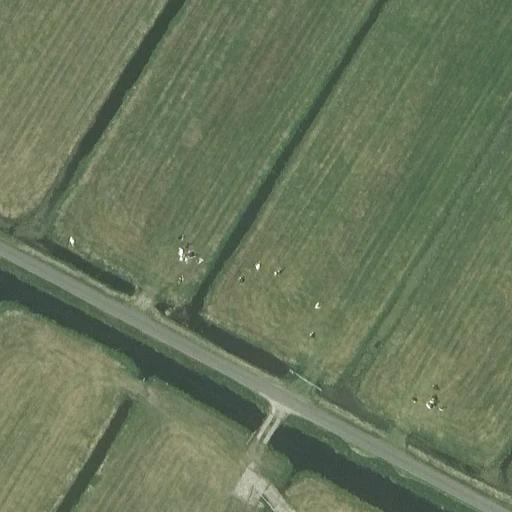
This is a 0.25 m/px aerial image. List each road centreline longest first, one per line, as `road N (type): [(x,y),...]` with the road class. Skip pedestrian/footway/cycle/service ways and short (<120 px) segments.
road 1 (unclassified): [(494,511),(0,249)]
road 2 (track): [(285,511),(255,481),(249,461),(138,388),(98,388),(13,510)]
